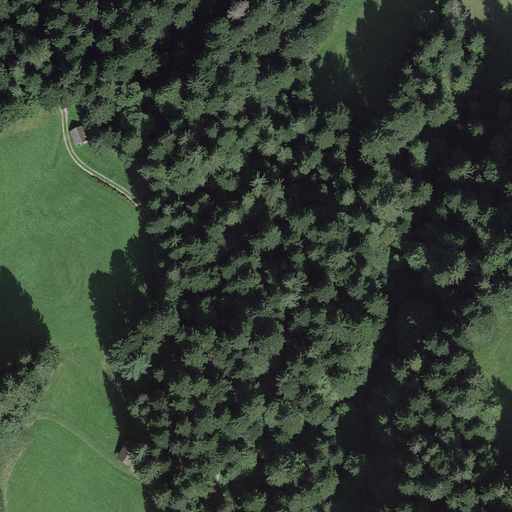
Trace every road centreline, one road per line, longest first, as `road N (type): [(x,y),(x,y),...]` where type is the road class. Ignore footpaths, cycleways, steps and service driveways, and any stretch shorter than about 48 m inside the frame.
road 1 (track): [(0,67),(48,84),(73,153),(139,205),(150,224),(166,339),(211,411),(218,445),(212,511)]
road 2 (track): [(0,432),(23,419),(59,418),(153,484),(169,511)]
